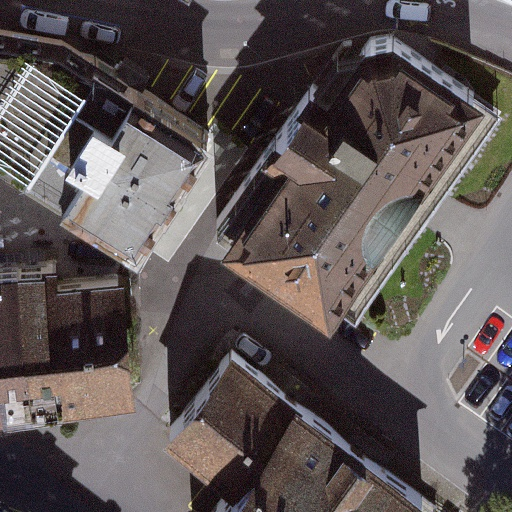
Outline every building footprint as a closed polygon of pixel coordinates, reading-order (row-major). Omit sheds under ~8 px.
[(0,146),(137,238),(205,145),(28,41),(20,53),(0,50),(0,146)] [(323,293),(466,92),(395,42),(361,42),(323,90),(307,79),(280,116),(287,121),(217,219),(323,293)] [(65,267),(25,274),(45,403),(146,387),(129,279),(68,288),(65,267)] [(0,409),(45,403),(25,274),(0,277),(0,409)] [(219,483),(280,400),(222,358),(161,440),(219,483)] [(432,511),(280,400),(219,483),(197,511),(432,511)]
